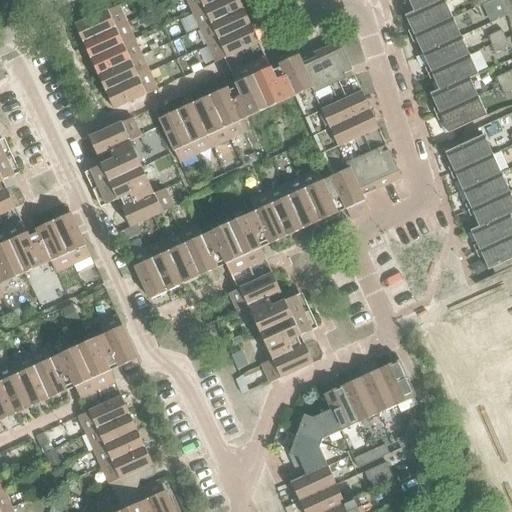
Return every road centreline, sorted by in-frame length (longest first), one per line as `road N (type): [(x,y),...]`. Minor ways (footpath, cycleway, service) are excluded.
road 1 (residential): [(221,511),(153,346),(61,166),(69,131),(24,27)]
road 2 (residential): [(404,330),(359,236),(438,195),(356,3),(292,31),(278,0)]
road 3 (residential): [(243,511),(290,388),(404,330)]
road 4 (residential): [(435,511),(418,472),(435,394),(404,330)]
